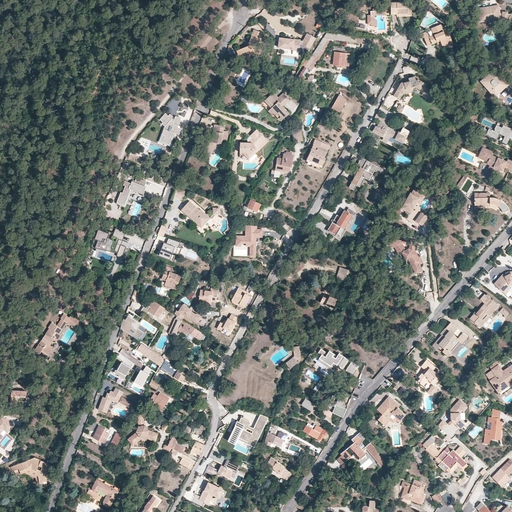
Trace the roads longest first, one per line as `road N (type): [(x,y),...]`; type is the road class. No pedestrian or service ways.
road 1 (residential): [(240,11),(50,511)]
road 2 (residential): [(172,511),(212,438),(215,379),(291,237),(404,58)]
road 3 (residential): [(286,511),(362,398),(511,227)]
road 4 (track): [(240,11),(127,143),(96,211)]
road 5 (track): [(82,240),(0,391)]
